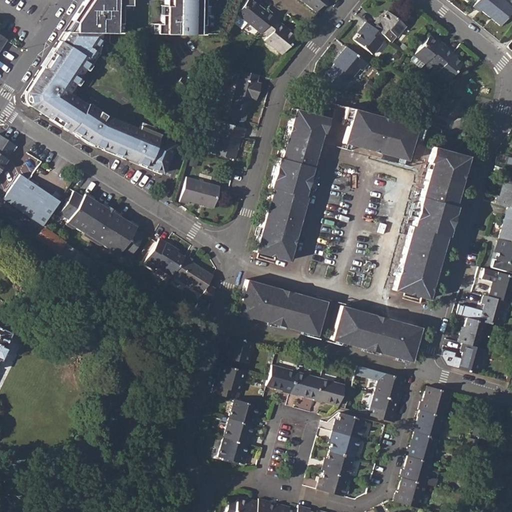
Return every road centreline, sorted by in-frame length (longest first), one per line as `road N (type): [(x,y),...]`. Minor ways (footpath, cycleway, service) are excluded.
road 1 (residential): [(423,0),(501,64),(508,90),(479,162),(420,372)]
road 2 (residential): [(234,263),(280,89),(351,0)]
road 3 (residential): [(0,107),(234,263)]
road 4 (residential): [(420,372),(379,493),(349,507),(294,492)]
road 5 (residential): [(223,320),(420,372)]
road 6 (residential): [(223,320),(193,429),(192,466),(213,489)]
road 7 (residential): [(294,492),(312,422),(280,413),(263,484)]
road 8 (residential): [(70,0),(0,104)]
